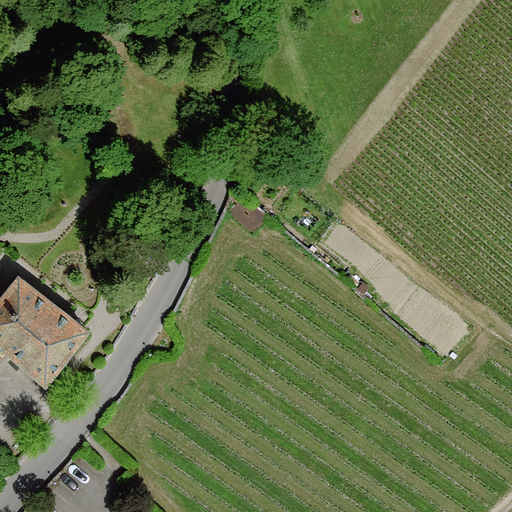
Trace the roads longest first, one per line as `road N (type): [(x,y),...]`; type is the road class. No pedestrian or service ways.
road 1 (unclassified): [(0,511),(111,383),(161,305),(219,181),(239,96),(229,34),(213,0)]
road 2 (track): [(511,337),(344,208)]
